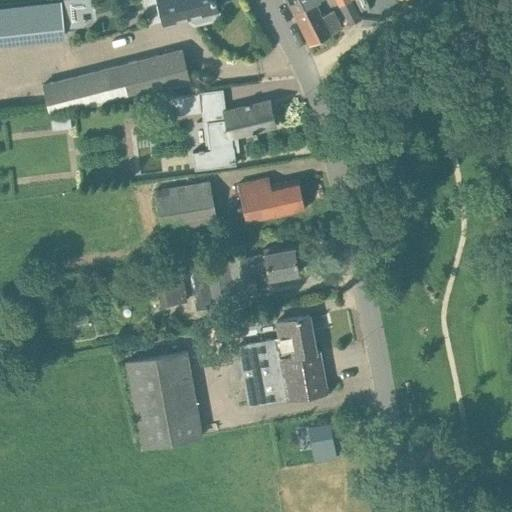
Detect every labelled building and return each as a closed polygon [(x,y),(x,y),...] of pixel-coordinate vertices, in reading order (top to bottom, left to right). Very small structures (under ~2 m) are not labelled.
[(0,43),(69,39),(68,24),(94,22),(92,0),(55,0),(0,3),(0,43)] [(218,9),(216,0),(159,0),(165,23),(189,17),(190,21),(194,25),(212,20),(215,14),(214,11),(218,9)] [(287,0),(293,12),(314,1),(314,2),(317,0),(287,0)] [(351,0),(347,0),(338,5),(348,24),(361,18),(351,0)] [(314,1),(293,12),(309,43),(341,27),(333,11),(322,17),(314,2),(314,1)] [(182,47),(42,82),(49,109),(105,103),(128,98),(191,82),(182,47)] [(161,116),(195,112),(201,111),(199,91),(159,96),(161,116)] [(272,105),(270,99),(270,98),(223,110),(226,118),(207,120),(210,148),(204,149),(204,146),(198,147),(199,149),(192,150),(194,168),(236,163),(233,136),(253,131),(253,132),(257,131),(277,126),(272,105)] [(245,221),(277,214),(305,208),(298,178),(270,184),(269,176),(237,183),(245,221)] [(209,180),(154,189),(166,250),(221,240),(209,180)] [(294,246),(278,249),(277,244),(262,247),(263,252),(188,267),(195,304),(258,292),(253,269),(266,266),(268,278),(299,271),(294,246)] [(182,271),(148,277),(153,307),(188,300),(182,271)] [(236,344),(248,406),(327,391),(320,351),(317,352),(310,314),(276,320),(279,337),(236,344)] [(187,348),(125,360),(141,447),(203,436),(187,348)] [(330,421),(307,424),(311,450),(334,446),(330,421)]
